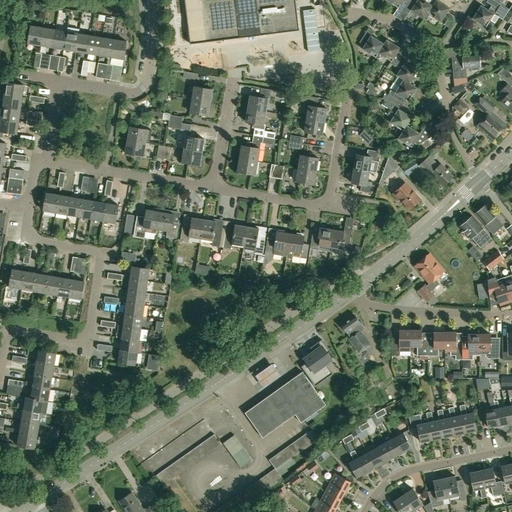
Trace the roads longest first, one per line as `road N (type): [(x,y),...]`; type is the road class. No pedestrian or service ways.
road 1 (tertiary): [(19,511),(342,295)]
road 2 (residential): [(0,354),(7,331),(89,342),(99,253),(25,235),(28,208)]
road 3 (tertiary): [(342,295),(480,181)]
road 4 (residential): [(59,81),(123,93),(144,84),(154,38),(151,0)]
road 5 (residential): [(342,295),(383,308),(511,315)]
road 6 (residential): [(213,188),(47,162)]
road 7 (residential): [(367,511),(384,485),(405,473),(511,450)]
road 8 (residential): [(480,181),(454,141),(435,44)]
